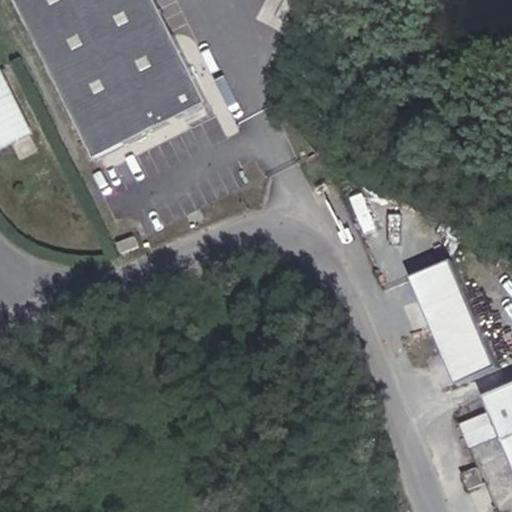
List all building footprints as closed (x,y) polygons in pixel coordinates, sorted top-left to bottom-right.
[(14,0),(96,164),(208,108),(154,0),(14,0)] [(0,88),(0,144),(27,131),(5,86),(0,88)] [(112,268),(116,278),(131,271),(127,262),(112,268)] [(454,262),(413,280),(460,386),(501,368),(454,262)] [(511,390),(489,401),(511,452),(511,390)] [(473,444),(499,436),(491,414),(465,422),(473,444)]
